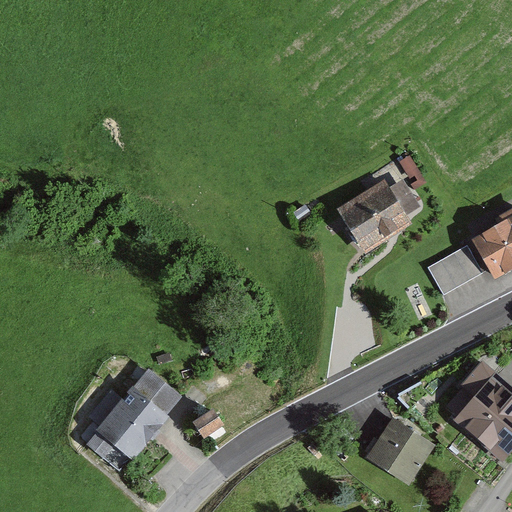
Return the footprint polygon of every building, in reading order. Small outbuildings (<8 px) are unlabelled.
[(365,250),(406,224),(399,213),(411,205),(399,186),(387,194),(380,183),(339,208),(342,212),(363,246),(365,250)] [(493,276),(511,265),(511,209),(497,218),(501,224),(473,240),(493,276)] [(428,271),(444,299),(483,277),(467,249),(428,271)] [(500,457),(511,443),(511,398),(508,395),(511,391),(480,363),(460,386),(474,398),(455,419),(500,457)] [(129,455),(130,455),(162,416),(160,414),(175,396),(147,372),(132,390),(131,389),(86,444),(117,470),(129,455)] [(203,437),(220,425),(215,417),(212,413),(194,425),(198,431),(203,437)] [(370,456),(405,479),(428,444),(392,421),(370,456)]
